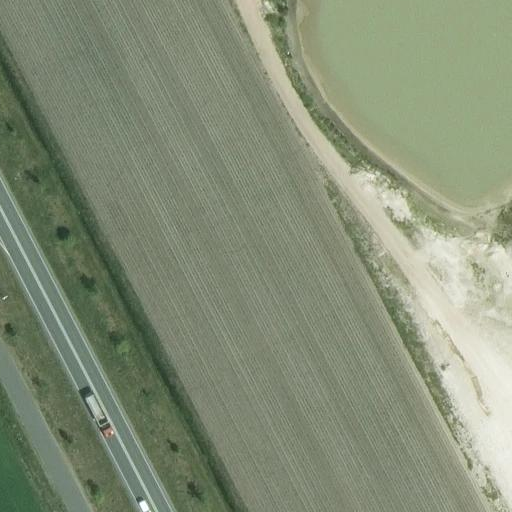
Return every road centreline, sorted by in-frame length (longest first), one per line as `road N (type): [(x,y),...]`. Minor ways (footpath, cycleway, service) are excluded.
road 1 (trunk): [(153,511),(0,211)]
road 2 (unclassified): [(78,511),(0,361)]
